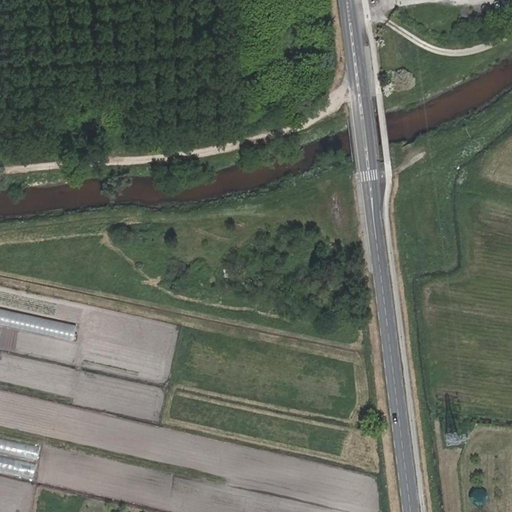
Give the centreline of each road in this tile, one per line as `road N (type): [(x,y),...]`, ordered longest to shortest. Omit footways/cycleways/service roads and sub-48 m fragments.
road 1 (secondary): [(347,0),(411,511)]
road 2 (track): [(0,172),(208,152),(316,117),(357,75)]
road 3 (track): [(369,175),(231,211),(0,228)]
road 4 (track): [(369,175),(472,133),(511,104)]
